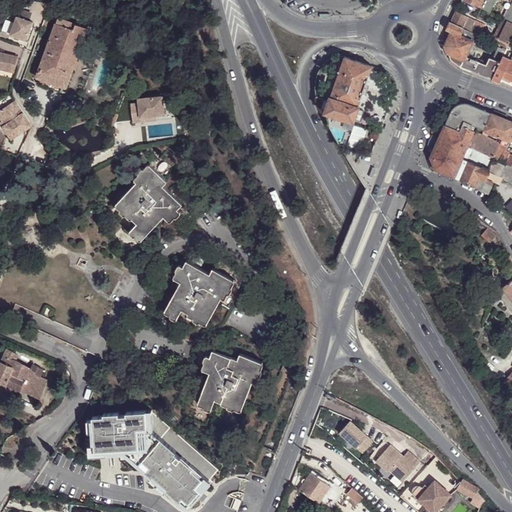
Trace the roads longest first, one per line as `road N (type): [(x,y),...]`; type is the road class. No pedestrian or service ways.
road 1 (primary): [(241,0),(328,178),(416,317)]
road 2 (primary): [(213,0),(253,138),(319,275)]
road 3 (residential): [(0,494),(29,470),(79,391),(76,362),(0,323)]
road 4 (primary): [(416,317),(302,104)]
road 5 (primary): [(359,354),(511,511)]
road 6 (primary): [(416,317),(511,479)]
road 7 (secondary): [(324,367),(268,511)]
road 8 (unclassified): [(395,162),(456,189),(511,243)]
road 9 (secondary): [(380,25),(306,27),(263,0)]
road 10 (secondary): [(302,104),(308,67),(324,50),(384,49)]
